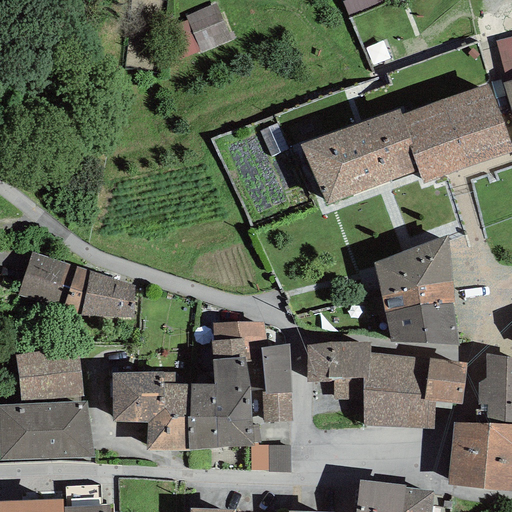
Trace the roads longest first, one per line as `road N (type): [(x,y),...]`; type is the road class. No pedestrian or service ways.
road 1 (residential): [(0,182),(90,256),(282,320),(295,343),(299,482)]
road 2 (residential): [(299,482),(227,489),(48,470),(0,473)]
road 3 (residential): [(480,345),(473,406),(444,426),(429,473),(347,472),(299,482)]
road 4 (residential): [(480,345),(465,343),(451,246),(480,244),(486,265),(511,270)]
road 5 (unknown): [(461,319),(423,329),(333,320)]
